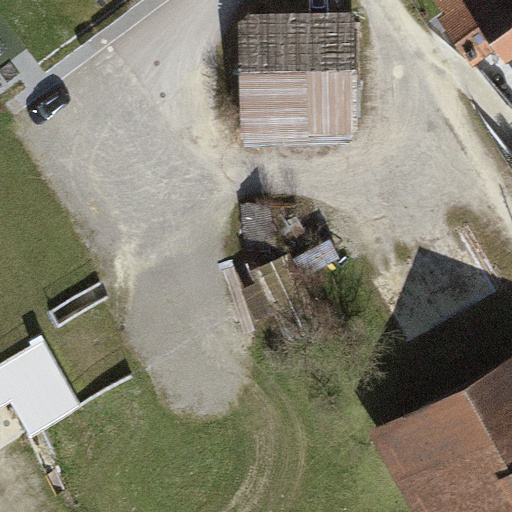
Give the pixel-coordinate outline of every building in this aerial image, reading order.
[(511,0),(438,0),(477,54),(511,29),(511,0)] [(349,32),(250,34),(251,109),(381,106),(381,102),(398,102),(398,67),(380,68),(379,21),(348,21),(349,32)] [(0,338),(55,308),(0,210),(0,338)] [(374,274),(404,343),(511,296),(511,294),(479,219),(399,254),(403,261),(374,274)] [(322,323),(288,254),(261,268),(294,336),(322,323)] [(0,370),(32,430),(85,402),(50,336),(0,362),(0,370)] [(511,511),(511,351),(376,425),(422,511),(511,511)]
